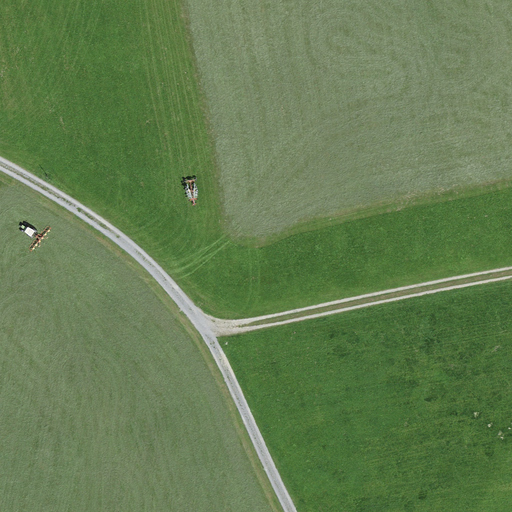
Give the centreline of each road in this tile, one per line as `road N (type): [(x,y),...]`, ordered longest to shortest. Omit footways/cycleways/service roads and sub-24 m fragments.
road 1 (track): [(292,511),(194,311),(97,221),(0,166)]
road 2 (track): [(511,277),(204,329)]
